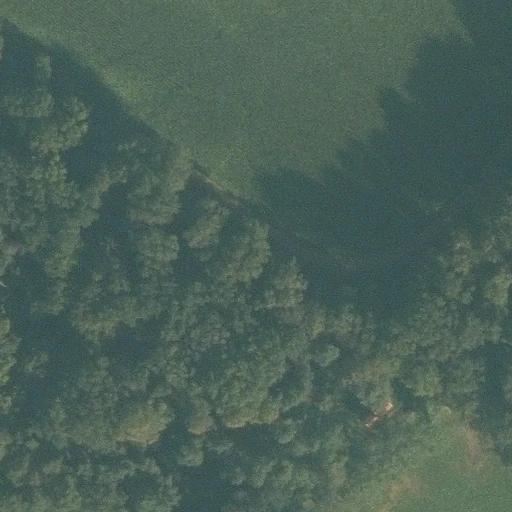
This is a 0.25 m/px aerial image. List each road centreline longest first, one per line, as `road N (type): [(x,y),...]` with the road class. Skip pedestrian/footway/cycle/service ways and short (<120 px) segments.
road 1 (track): [(0,110),(138,137),(233,207),(338,311)]
road 2 (track): [(338,311),(420,252),(511,143)]
